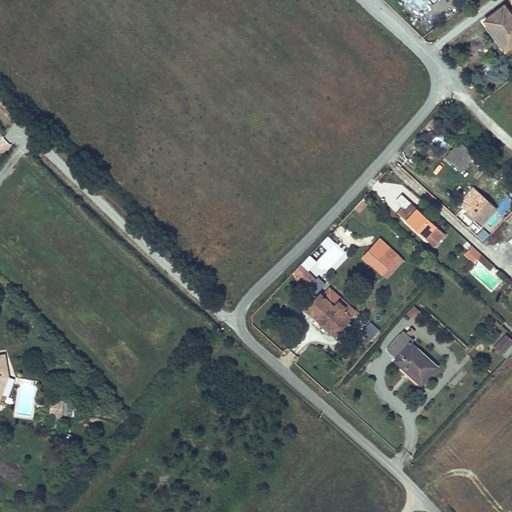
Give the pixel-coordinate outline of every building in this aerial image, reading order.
[(511,45),(511,18),(503,7),(483,22),(506,51),(511,45)] [(461,173),(474,157),(458,142),(445,158),(461,173)] [(482,225),(495,210),(471,189),(461,202),(466,207),(464,209),(482,225)] [(411,205),(401,196),(394,202),(401,209),(404,212),(411,205)] [(410,217),(417,209),(411,205),(404,212),(410,217)] [(404,212),(401,209),(397,214),(406,222),(410,217),(404,212)] [(424,239),(435,227),(417,209),(410,217),(406,222),(424,239)] [(428,242),(439,230),(435,227),(424,239),(428,242)] [(471,244),(462,254),(473,263),(481,254),(471,244)] [(393,263),(374,246),(364,257),(383,273),(393,263)] [(491,272),(495,268),(482,256),(479,261),(491,272)] [(303,283),(312,280),(305,262),(296,265),(303,283)] [(348,322),(320,296),(307,311),(335,337),(348,322)] [(421,312),(414,306),(407,314),(413,318),(416,315),(418,316),(421,312)] [(357,330),(366,342),(379,332),(370,320),(357,330)] [(408,370),(423,384),(437,367),(411,344),(414,341),(403,332),(386,351),(397,360),(395,362),(406,372),(408,370)] [(501,354),(511,342),(505,336),(493,348),(501,354)] [(61,416),(62,403),(52,402),(51,415),(61,416)]
